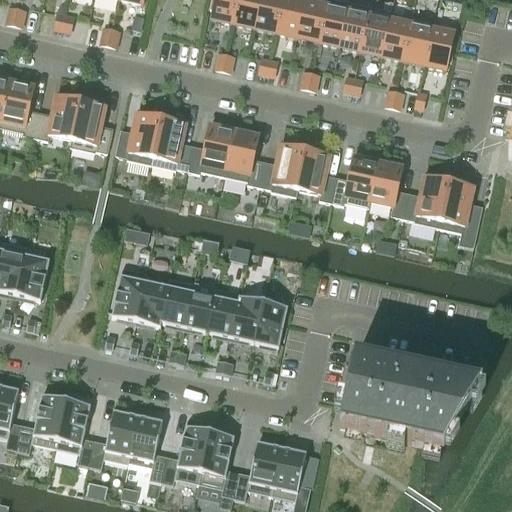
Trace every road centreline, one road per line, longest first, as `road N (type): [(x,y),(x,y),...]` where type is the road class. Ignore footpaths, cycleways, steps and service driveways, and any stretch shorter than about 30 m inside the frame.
road 1 (residential): [(0,44),(467,144),(484,66)]
road 2 (residential): [(0,348),(299,412),(317,336)]
